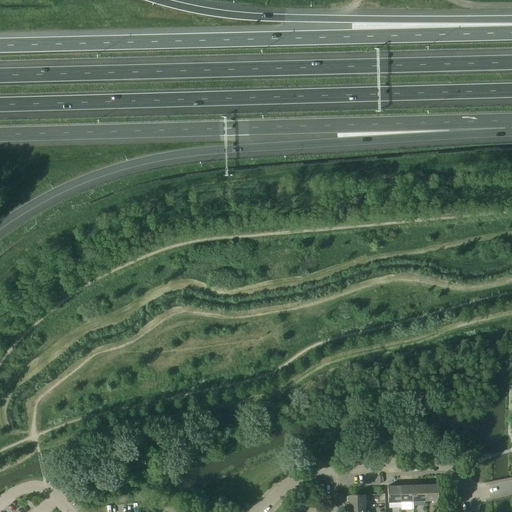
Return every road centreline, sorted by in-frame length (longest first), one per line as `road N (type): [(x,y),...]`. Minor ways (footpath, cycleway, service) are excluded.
road 1 (motorway): [(0,231),(86,181),(140,164),(505,120)]
road 2 (motorway): [(0,105),(511,90)]
road 3 (motorway): [(511,61),(0,75)]
road 4 (motorway): [(511,33),(0,46)]
road 5 (motorway): [(0,134),(505,120)]
road 6 (motorway): [(511,20),(234,16),(157,0)]
road 7 (residential): [(467,494),(460,474),(446,465),(331,469)]
